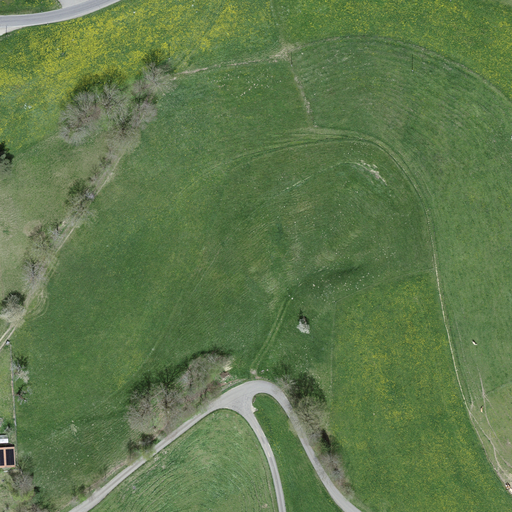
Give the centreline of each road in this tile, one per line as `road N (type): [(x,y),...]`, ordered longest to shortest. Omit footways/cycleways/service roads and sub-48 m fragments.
road 1 (track): [(223,0),(159,84),(0,345)]
road 2 (unclassified): [(233,395),(197,415),(81,511)]
road 3 (unclassified): [(347,511),(308,459),(282,403),(258,386),(233,395)]
road 4 (unclassified): [(233,395),(267,459),(278,511)]
